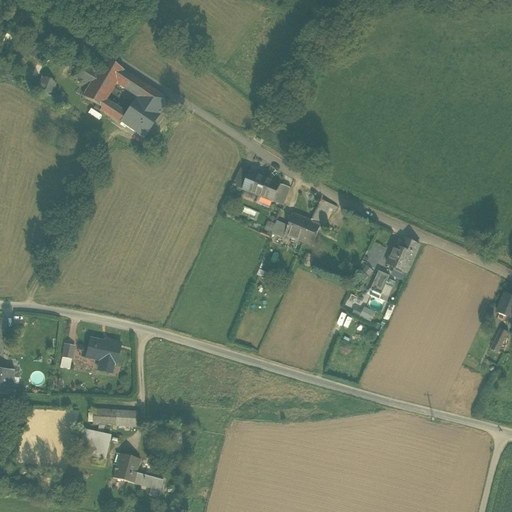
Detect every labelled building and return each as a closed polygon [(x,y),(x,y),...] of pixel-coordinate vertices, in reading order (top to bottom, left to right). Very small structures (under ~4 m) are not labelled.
[(106,100),(115,84),(123,71),(105,59),(104,60),(98,72),(82,62),(72,78),(88,87),(83,97),(101,108),(106,100)] [(145,85),(123,71),(115,84),(136,98),(145,85)] [(41,77),(39,85),(53,93),(56,83),(41,77)] [(67,101),(53,93),(39,85),(34,94),(62,110),(67,101)] [(169,101),(145,85),(136,98),(135,100),(159,115),(168,101),(169,101)] [(120,109),(106,100),(101,108),(99,112),(113,120),(120,109)] [(135,100),(126,113),(119,124),(120,124),(121,123),(144,138),(159,115),(135,100)] [(113,120),(119,124),(126,113),(120,109),(113,120)] [(235,180),(244,184),(249,172),(240,169),(235,180)] [(242,190),(258,196),(265,179),(250,172),(249,172),(244,184),(242,190)] [(281,185),(265,179),(258,196),(274,202),(277,195),(281,185)] [(232,186),(242,190),(244,184),(235,180),(232,186)] [(279,196),(286,199),(290,189),(283,185),(282,186),(279,196)] [(277,195),(274,202),(283,206),(286,199),(279,196),(277,195)] [(316,211),(311,221),(302,243),(304,244),(312,247),(321,225),(329,208),(336,211),(337,208),(321,201),(316,211)] [(285,236),(302,243),(311,221),(293,214),(288,226),(285,235),(285,236)] [(272,233),(284,238),(285,236),(285,235),(288,226),(277,221),(272,233)] [(386,265),(406,274),(419,245),(406,239),(401,249),(395,246),(386,265)] [(303,264),(309,267),(313,257),(307,255),(303,264)] [(361,272),(367,278),(372,273),(366,267),(361,272)] [(371,290),(381,295),(389,277),(379,272),(371,290)] [(497,313),(511,319),(511,297),(505,294),(497,313)] [(390,317),(394,305),(389,303),(385,315),(390,317)] [(359,313),(371,318),(374,311),(362,306),(359,313)] [(491,350),(497,353),(508,333),(501,330),(491,350)] [(97,371),(112,374),(114,364),(116,364),(120,344),(111,341),(110,345),(104,344),(105,342),(90,339),(90,340),(85,358),(100,361),(97,371)] [(62,358),(71,360),(73,348),(74,348),(74,347),(65,345),(62,358)] [(60,368),(69,370),(71,360),(62,358),(60,368)] [(14,371),(0,369),(0,394),(11,395),(14,371)] [(93,425),(136,428),(137,412),(94,410),(93,425)] [(80,454),(89,456),(105,459),(111,436),(104,435),(104,432),(102,432),(102,434),(85,430),(80,454)] [(159,449),(160,458),(178,456),(177,448),(159,449)] [(113,478),(160,491),(163,481),(146,476),(145,479),(138,477),(138,476),(135,476),(140,461),(120,455),(113,478)]
